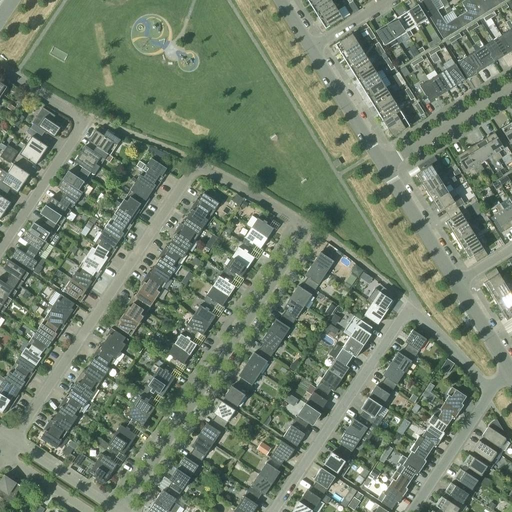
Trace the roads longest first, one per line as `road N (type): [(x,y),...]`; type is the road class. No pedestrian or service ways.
road 1 (residential): [(118,510),(306,227),(196,164)]
road 2 (residential): [(12,440),(196,164)]
road 3 (residential): [(0,248),(87,115),(0,66)]
road 4 (residential): [(271,511),(409,306)]
road 5 (residential): [(384,166),(511,87)]
road 6 (residential): [(410,511),(490,390)]
road 7 (tertiary): [(384,166),(312,48)]
road 8 (tertiary): [(457,282),(384,166)]
road 9 (residential): [(118,510),(12,440)]
